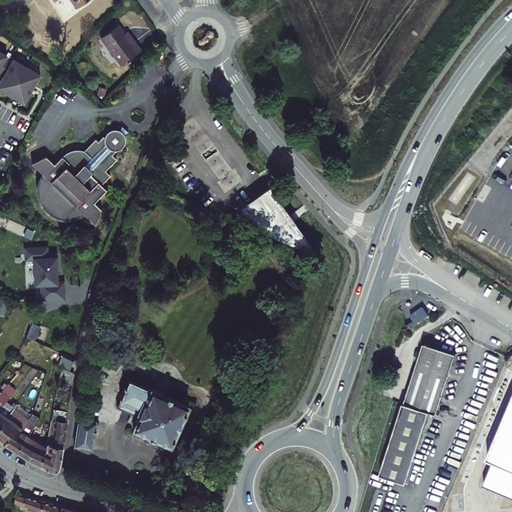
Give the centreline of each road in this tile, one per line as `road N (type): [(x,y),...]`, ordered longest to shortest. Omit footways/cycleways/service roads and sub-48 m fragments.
road 1 (primary): [(339,457),(337,407),(418,170),(458,97),(511,28)]
road 2 (track): [(182,60),(110,246),(83,344)]
road 3 (primary): [(511,10),(430,119),(383,218)]
road 4 (primary): [(366,267),(320,393),(282,437)]
road 5 (residential): [(123,511),(0,461)]
road 6 (residential): [(321,198),(239,98)]
